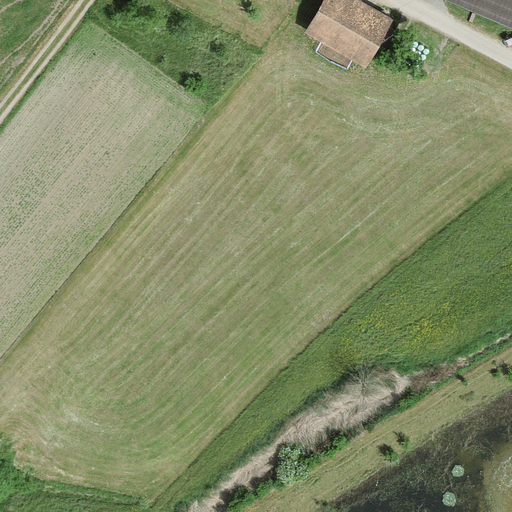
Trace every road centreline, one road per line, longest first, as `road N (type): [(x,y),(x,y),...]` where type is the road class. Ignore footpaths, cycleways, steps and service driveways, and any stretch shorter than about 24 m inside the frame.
road 1 (track): [(511,182),(367,295),(150,511)]
road 2 (track): [(0,117),(87,0)]
road 3 (unclassified): [(511,60),(405,0)]
